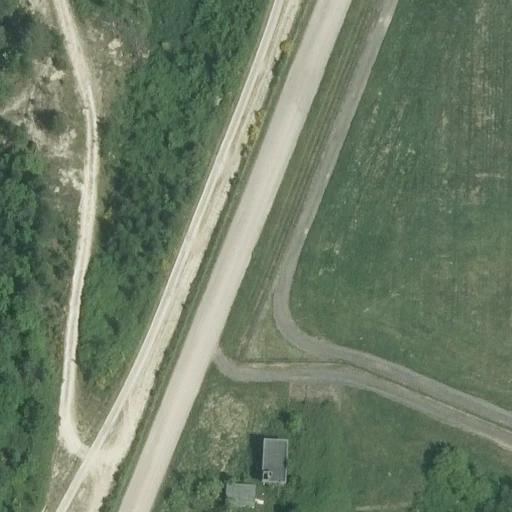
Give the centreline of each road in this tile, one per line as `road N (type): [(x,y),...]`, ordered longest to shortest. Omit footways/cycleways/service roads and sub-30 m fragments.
road 1 (unclassified): [(137,511),(339,0)]
road 2 (track): [(58,511),(91,90),(59,0)]
road 3 (track): [(511,459),(353,399),(242,397),(194,366)]
